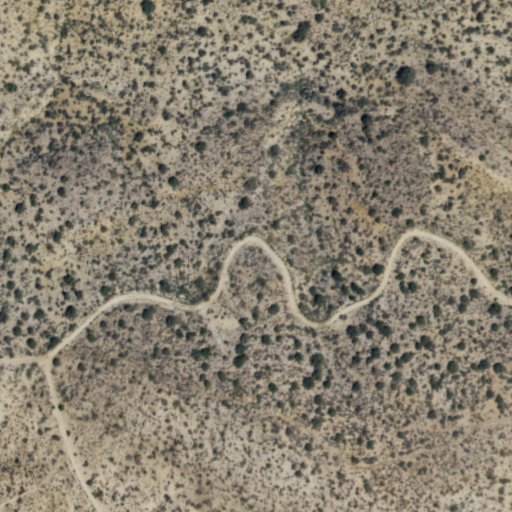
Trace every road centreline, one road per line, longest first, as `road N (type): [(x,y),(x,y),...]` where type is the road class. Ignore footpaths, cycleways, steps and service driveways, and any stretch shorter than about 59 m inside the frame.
road 1 (residential): [(0,364),(53,359),(110,309),(132,301),(209,308),(222,301),(235,259),(257,242),(291,275),(304,319),(326,329),(384,292),(419,239),(470,258),(511,300)]
road 2 (track): [(105,511),(75,454),(53,359)]
